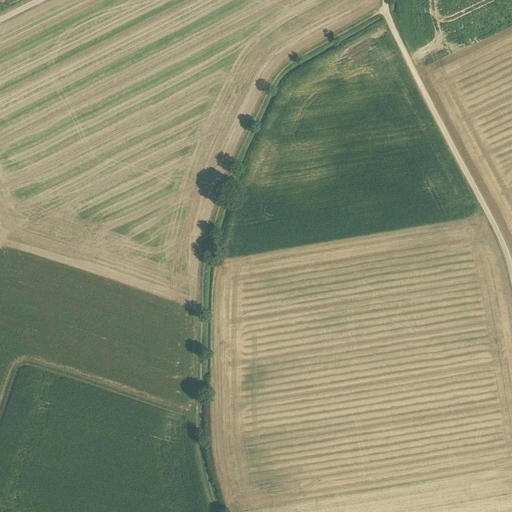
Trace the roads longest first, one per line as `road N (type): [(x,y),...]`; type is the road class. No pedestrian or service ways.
road 1 (track): [(218,511),(205,460),(204,266),(234,166),(280,79),(385,10)]
road 2 (track): [(511,270),(385,0)]
